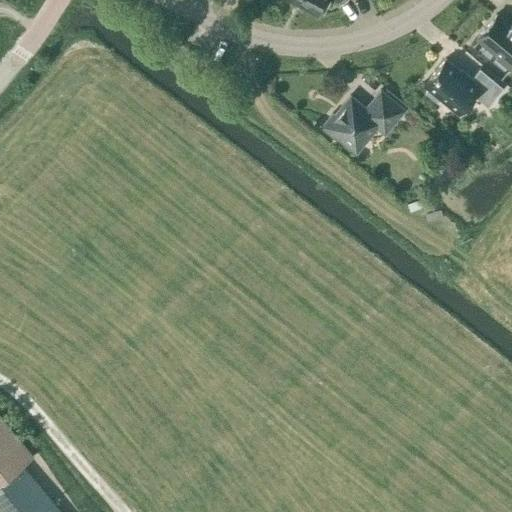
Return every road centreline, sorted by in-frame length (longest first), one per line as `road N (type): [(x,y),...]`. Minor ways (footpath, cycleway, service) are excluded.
road 1 (residential): [(167,0),(263,44),(302,48),(384,34),(439,0)]
road 2 (track): [(120,511),(0,381)]
